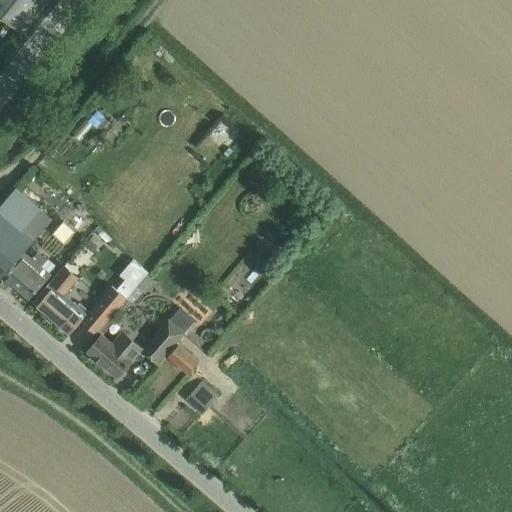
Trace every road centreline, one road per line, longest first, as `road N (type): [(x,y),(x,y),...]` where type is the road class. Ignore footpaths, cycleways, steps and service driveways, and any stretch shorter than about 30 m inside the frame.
road 1 (unclassified): [(231,511),(0,314)]
road 2 (unclassified): [(0,108),(88,0)]
